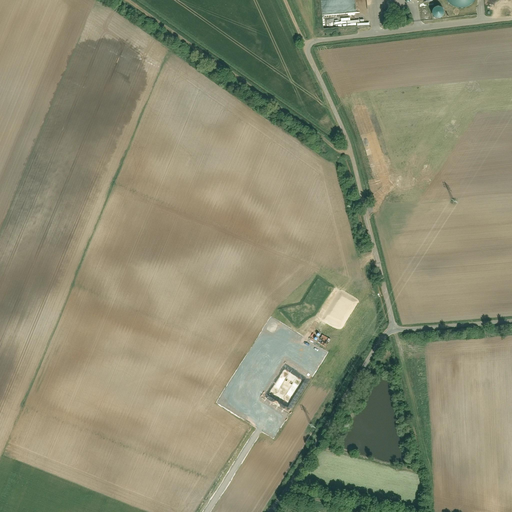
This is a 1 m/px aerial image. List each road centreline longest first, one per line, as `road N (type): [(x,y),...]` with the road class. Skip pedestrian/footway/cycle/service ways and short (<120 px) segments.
road 1 (unclassified): [(394,326),(349,144),(308,46),(511,18)]
road 2 (track): [(349,144),(333,143),(132,0)]
road 3 (unclassified): [(394,326),(272,511)]
